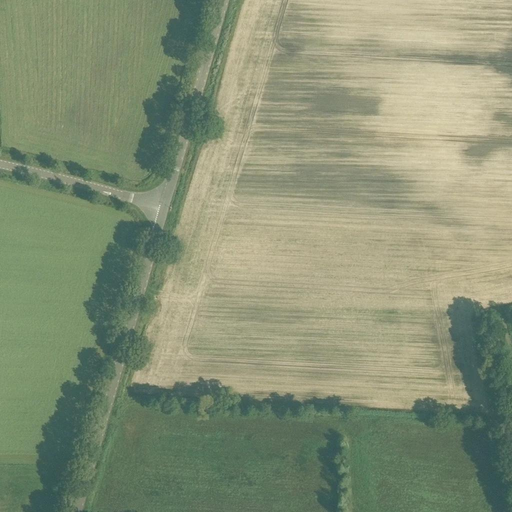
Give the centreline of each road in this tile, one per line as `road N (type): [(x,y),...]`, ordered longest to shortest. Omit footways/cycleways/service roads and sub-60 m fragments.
road 1 (tertiary): [(75,511),(165,207)]
road 2 (tertiary): [(165,207),(223,0)]
road 3 (tertiary): [(165,207),(0,166)]
